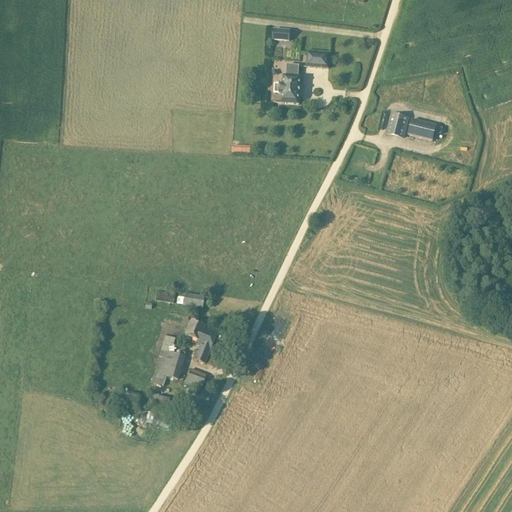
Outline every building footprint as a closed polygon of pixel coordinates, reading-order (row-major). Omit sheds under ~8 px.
[(272,41),(289,42),(290,31),(273,30),(272,41)] [(328,70),(329,56),(307,54),(306,68),(328,70)] [(280,86),(279,95),(282,95),(281,104),(299,105),(299,97),(300,87),(301,78),(298,78),(299,67),(287,66),(286,77),(283,77),(282,86),(280,86)] [(401,139),(406,120),(388,115),(383,134),(401,139)] [(437,127),(412,120),(408,136),(433,143),(437,127)] [(173,305),(175,295),(157,291),(155,301),(173,305)] [(204,298),(185,294),(184,299),(178,298),(177,305),(183,306),(183,307),(202,311),(204,298)] [(185,337),(198,342),(196,346),(199,347),(193,361),(205,365),(218,333),(191,322),(185,337)] [(171,353),(175,339),(165,336),(152,385),(164,388),(166,378),(179,381),(185,357),(171,353)] [(184,386),(200,391),(206,376),(190,370),(184,386)] [(121,390),(118,403),(136,407),(138,395),(127,393),(127,392),(121,390)] [(168,407),(169,399),(151,397),(150,405),(168,407)] [(143,412),(140,423),(154,426),(157,415),(143,412)]
